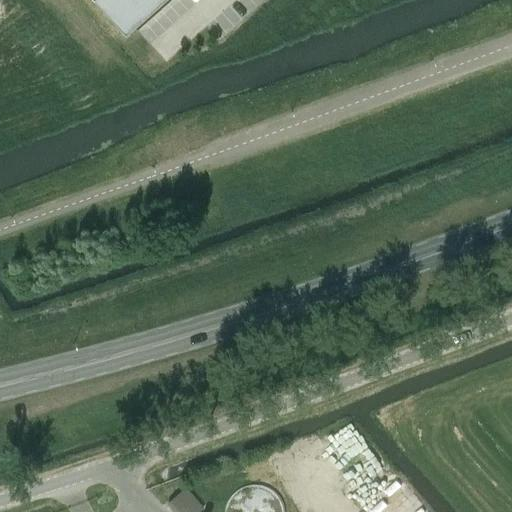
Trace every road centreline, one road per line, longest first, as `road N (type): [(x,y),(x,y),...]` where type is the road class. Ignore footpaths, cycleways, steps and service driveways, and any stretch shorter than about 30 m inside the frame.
road 1 (unclassified): [(0,505),(511,319)]
road 2 (primary): [(0,385),(157,346),(511,230)]
